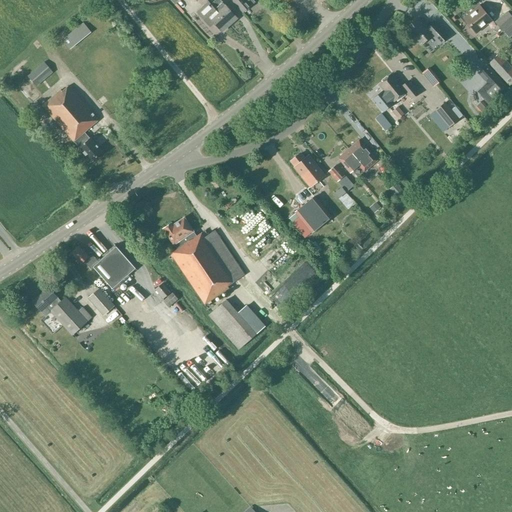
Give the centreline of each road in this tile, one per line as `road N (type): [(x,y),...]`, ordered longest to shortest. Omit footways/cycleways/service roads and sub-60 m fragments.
road 1 (residential): [(167,163),(232,154),(289,129),(393,0)]
road 2 (tertiary): [(167,163),(364,0)]
road 3 (tertiary): [(0,276),(167,163)]
road 4 (track): [(118,0),(219,123)]
road 5 (unknown): [(176,163),(252,273)]
